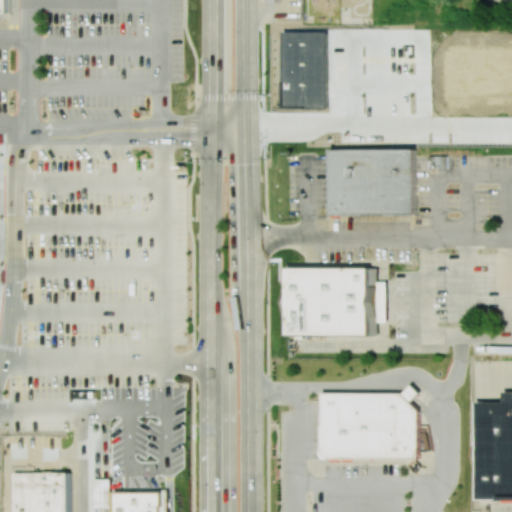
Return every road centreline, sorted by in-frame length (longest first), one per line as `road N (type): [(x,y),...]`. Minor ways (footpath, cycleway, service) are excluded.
road 1 (secondary): [(252,511),(247,0)]
road 2 (secondary): [(212,0),(211,511)]
